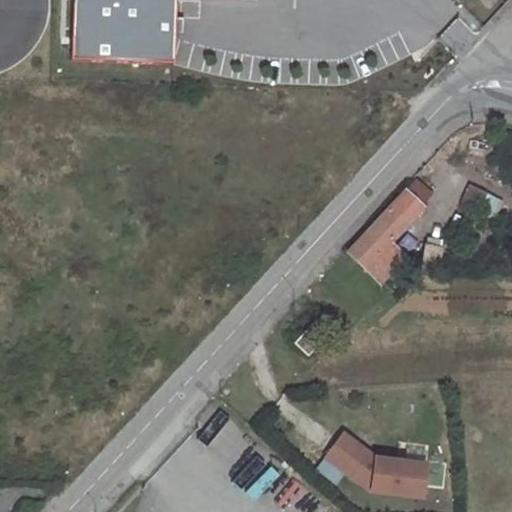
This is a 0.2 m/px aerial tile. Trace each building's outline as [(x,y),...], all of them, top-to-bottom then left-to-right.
[(27,0),(0,0),(0,17),(27,18),(27,0)] [(83,0),(83,59),(183,59),(183,0),(83,0)] [(405,189),(349,250),(382,281),(405,256),(390,242),(423,206),(405,189)] [(443,245),(426,241),(420,269),(438,272),(443,245)] [(317,318),(295,342),(308,354),(331,331),(317,318)] [(346,435),(328,457),(373,491),(425,498),(429,465),(378,459),(346,435)]
